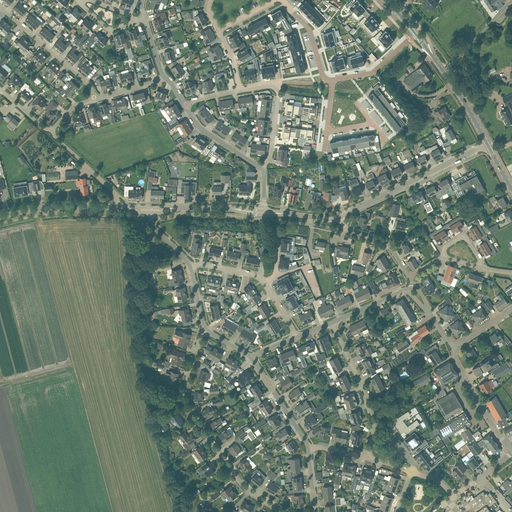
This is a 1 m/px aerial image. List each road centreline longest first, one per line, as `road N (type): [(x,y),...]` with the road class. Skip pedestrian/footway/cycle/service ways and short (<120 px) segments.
road 1 (residential): [(280,511),(241,483),(184,405),(207,330)]
road 2 (residential): [(367,456),(373,417),(332,321)]
road 3 (secondary): [(486,143),(414,32)]
road 4 (residential): [(94,98),(0,8)]
road 5 (residential): [(511,450),(454,347)]
